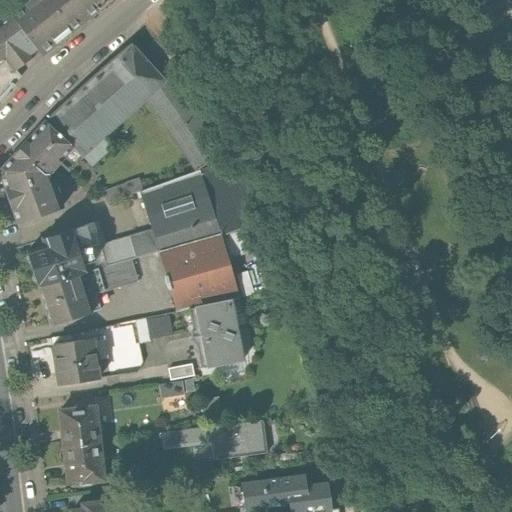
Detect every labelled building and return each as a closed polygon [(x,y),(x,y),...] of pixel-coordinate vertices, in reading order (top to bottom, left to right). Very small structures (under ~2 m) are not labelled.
[(10,16),(37,51),(41,56),(72,31),(84,22),(83,21),(109,0),(23,0),(19,4),(22,7),(10,16)] [(0,99),(13,84),(12,83),(14,71),(33,57),(32,56),(37,51),(10,16),(0,24),(0,99)] [(81,157),(90,166),(110,149),(101,139),(145,99),(164,82),(131,44),(116,57),(102,69),(45,121),(81,157)] [(145,99),(196,170),(223,153),(175,84),(170,88),(164,82),(145,99)] [(0,175),(17,223),(60,208),(47,173),(57,163),(66,172),(81,157),(45,121),(1,169),(0,175)] [(234,159),(199,171),(215,217),(220,235),(255,225),(234,159)] [(143,191),(138,193),(151,231),(154,238),(215,217),(199,171),(143,191)] [(139,179),(102,192),(106,204),(138,193),(143,191),(139,179)] [(215,217),(154,238),(158,251),(158,252),(220,235),(215,217)] [(97,269),(105,267),(99,246),(104,245),(97,221),(70,230),(79,254),(84,273),(97,269)] [(44,248),(26,254),(38,286),(84,273),(79,254),(70,230),(42,239),(44,248)] [(151,231),(128,238),(135,258),(158,251),(154,238),(151,231)] [(220,235),(158,252),(175,312),(188,310),(231,301),(239,299),(220,235)] [(135,258),(128,238),(104,245),(99,246),(105,267),(131,259),(135,258)] [(97,269),(104,292),(137,282),(131,259),(105,267),(97,269)] [(84,273),(38,286),(51,326),(91,315),(91,314),(101,311),(96,295),(104,292),(97,269),(84,273)] [(237,328),(231,301),(188,310),(192,328),(190,332),(191,338),(237,328)] [(134,319),(137,338),(163,334),(160,314),(134,319)] [(237,328),(191,338),(193,344),(195,346),(200,368),(243,360),(237,328)] [(92,340),(52,346),(57,382),(98,376),(92,340)] [(181,383),(158,386),(160,398),(183,395),(181,383)] [(219,396),(203,399),(206,417),(222,414),(219,396)] [(96,406),(58,410),(62,447),(100,442),(96,406)] [(263,421),(161,434),(163,449),(211,444),(213,460),(267,454),(263,421)] [(104,479),(100,442),(62,447),(66,483),(104,479)] [(240,483),(244,511),(290,506),(290,511),(333,511),(330,482),(309,485),(307,474),(240,483)] [(82,511),(71,511),(70,511),(109,511),(108,501),(81,504),(82,511)]
